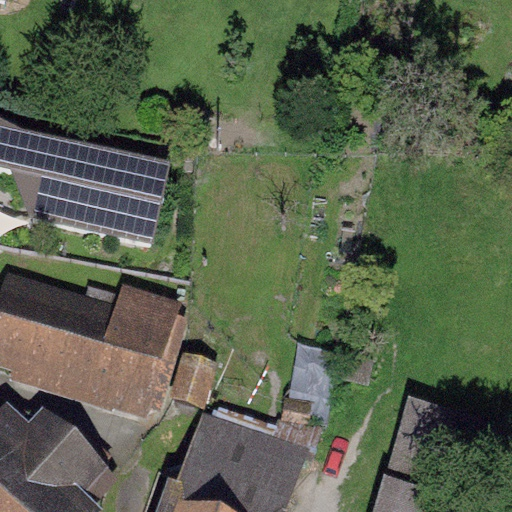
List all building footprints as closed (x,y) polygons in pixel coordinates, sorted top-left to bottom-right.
[(32,139),(0,121),(0,173),(17,176),(36,223),(159,251),(175,169),(32,139)] [(8,276),(0,304),(0,381),(151,422),(178,322),(8,276)] [(468,511),(491,427),(407,405),(378,511),(468,511)] [(0,419),(0,511),(104,511),(102,510),(124,486),(48,418),(34,434),(13,415),(5,424),(0,419)] [(169,511),(283,511),(303,456),(202,420),(169,511)]
